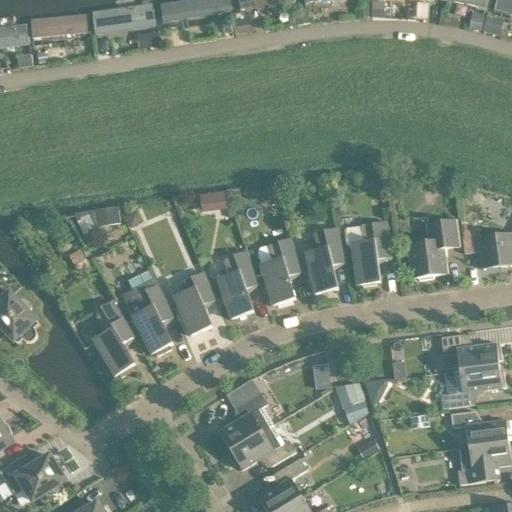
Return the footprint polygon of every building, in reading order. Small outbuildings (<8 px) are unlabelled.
[(232,9),(230,0),(186,0),(163,4),(166,19),(232,9)] [(295,1),(294,0),(240,0),(241,9),(295,1)] [(442,0),(486,9),(487,0),(442,0)] [(511,0),(497,0),(495,9),(511,13),(511,0)] [(384,18),(384,2),(371,2),(371,17),(384,18)] [(154,19),(152,4),(93,11),(95,27),(154,19)] [(297,25),(309,24),(307,9),(295,10),(297,25)] [(481,30),(485,16),(473,13),(470,27),(481,30)] [(87,29),(86,14),(32,19),(33,35),(87,29)] [(247,32),(257,30),(254,15),(244,17),(232,19),(234,34),(247,32)] [(503,21),(485,16),(481,30),(499,35),(503,21)] [(27,21),(0,24),(0,44),(29,41),(27,21)] [(223,22),(225,35),(232,33),(230,21),(223,22)] [(159,46),(158,33),(138,35),(140,48),(159,46)] [(32,55),(20,57),(21,68),(33,67),(32,55)] [(385,172),(375,173),(377,186),(387,185),(385,172)] [(239,200),(238,190),(226,191),(227,201),(239,200)] [(200,196),(202,210),(225,207),(223,193),(200,196)] [(186,200),(175,205),(179,214),(189,210),(186,200)] [(116,208),(94,211),(96,227),(118,223),(116,208)] [(94,210),(73,213),(83,233),(96,227),(94,211),(94,210)] [(130,228),(142,222),(136,211),(124,217),(130,228)] [(444,250),(459,248),(456,221),(426,225),(429,242),(409,245),(413,280),(419,279),(419,282),(434,280),(434,277),(448,275),(444,250)] [(352,245),(357,287),(381,284),(378,258),(390,256),(387,223),(362,226),(362,227),(347,229),(349,246),(352,245)] [(316,249),(306,251),(315,294),(338,289),(333,266),(344,263),(337,228),(314,233),(316,249)] [(511,233),(479,238),(483,270),(511,266),(511,233)] [(288,277),(301,273),(291,238),(260,248),(258,250),(258,253),(260,264),(272,306),(295,300),(288,277)] [(228,273),(217,277),(231,320),(254,313),(246,290),(258,285),(247,251),(223,259),(228,273)] [(82,253),(72,259),(79,271),(89,265),(82,253)] [(133,291),(122,296),(132,316),(151,355),(155,353),(157,357),(172,349),(170,346),(173,344),(163,323),(174,317),(150,270),(128,281),(133,291)] [(185,293),(174,297),(190,337),(213,328),(204,305),(216,300),(204,271),(180,281),(185,293)] [(36,330),(35,330),(40,325),(29,313),(31,310),(31,307),(30,303),(28,301),(24,299),(21,299),(17,301),(6,290),(0,295),(0,326),(18,346),(23,341),(24,342),(26,343),(27,344),(29,344),(30,344),(33,343),(34,343),(35,342),(35,341),(36,340),(37,339),(37,338),(37,337),(38,336),(37,335),(37,334),(37,332),(36,331),(36,330)] [(104,334),(93,340),(114,377),(135,365),(123,344),(134,337),(112,299),(100,306),(95,319),(104,334)] [(466,335),(441,338),(443,352),(445,374),(460,372),(499,367),(499,362),(502,361),(500,344),(468,348),(466,335)] [(328,364),(313,366),(317,389),(331,387),(328,364)] [(448,395),(440,396),(442,410),(475,406),(473,392),(506,388),(503,371),(500,372),(499,367),(460,372),(445,374),(447,390),(448,395)] [(393,371),(394,380),(406,379),(405,370),(393,371)] [(247,384),(229,394),(238,408),(255,397),(247,384)] [(344,386),(350,404),(363,400),(358,384),(344,386)] [(245,422),(221,437),(232,455),(274,428),(262,408),(267,406),(260,394),(255,397),(238,408),(240,411),(238,412),(245,422)] [(364,404),(344,410),(349,425),(368,413),(364,404)] [(466,428),(469,449),(509,444),(508,438),(511,438),(509,421),(478,425),(476,412),(451,415),(453,429),(466,428)] [(428,428),(426,417),(409,419),(411,430),(428,428)] [(0,451),(13,443),(10,438),(12,436),(11,431),(7,425),(3,421),(1,423),(0,422),(0,451)] [(274,428),(232,455),(243,473),(267,458),(273,468),(297,453),(290,442),(285,445),(274,428)] [(358,449),(364,458),(379,449),(373,440),(358,449)] [(460,486),(485,482),(501,480),(500,467),(511,464),(511,447),(510,448),(509,444),(469,449),(460,450),(463,471),(458,472),(460,486)] [(20,459),(0,471),(0,474),(5,483),(13,496),(25,489),(33,502),(44,495),(45,495),(45,496),(46,497),(48,498),(49,499),(50,499),(53,499),(55,498),(56,498),(57,497),(58,496),(59,495),(59,494),(60,493),(60,492),(60,491),(60,490),(60,489),(60,488),(59,487),(59,486),(65,481),(62,476),(65,474),(64,469),(60,463),(55,460),(53,461),(50,456),(27,470),(20,459)] [(260,502),(266,511),(285,511),(304,500),(293,483),(308,473),(301,462),(277,476),(284,487),(260,502)] [(86,509),(80,499),(59,511),(108,511),(106,508),(101,511),(97,503),(86,509)] [(332,511),(330,508),(324,511),(310,511),(304,500),(285,511),(332,511)]
